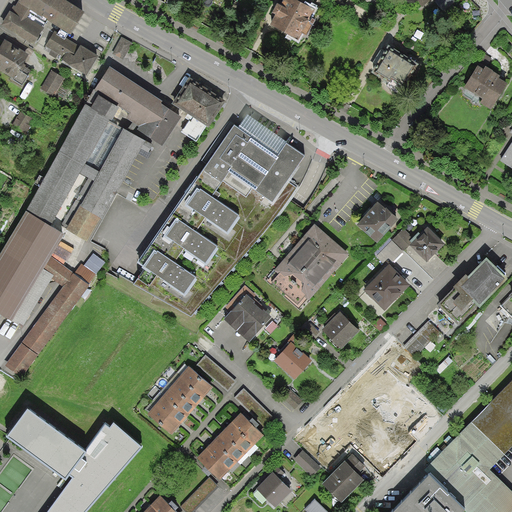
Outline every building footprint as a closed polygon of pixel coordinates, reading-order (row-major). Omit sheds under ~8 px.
[(71,35),(85,13),(64,0),(22,0),(21,2),(20,1),(16,8),(14,7),(13,7),(27,16),(31,11),(71,35)] [(297,37),(314,8),(300,0),(278,0),(267,20),(297,37)] [(456,1),(455,0),(416,0),(424,8),(431,0),(433,0),(446,12),(456,1)] [(33,45),(44,27),(27,16),(13,7),(2,25),(33,45)] [(66,38),(65,40),(54,33),(44,50),(86,75),(97,57),(66,38)] [(122,38),(113,54),(123,59),(132,43),(122,38)] [(28,56),(4,41),(0,47),(0,71),(22,84),(31,70),(22,65),(28,56)] [(391,46),(374,73),(397,88),(414,61),(391,46)] [(492,58),(486,55),(483,60),(489,64),(492,58)] [(483,70),(478,67),(465,90),(482,100),(480,104),(493,111),(509,84),(501,79),(502,77),(485,67),(483,70)] [(99,96),(120,109),(128,114),(125,119),(138,126),(136,129),(163,146),(181,118),(161,105),(163,102),(109,68),(94,92),(99,96)] [(54,98),(66,79),(52,71),(41,90),(54,98)] [(207,90),(190,78),(172,106),(190,117),(181,132),(197,142),(207,127),(209,129),(227,102),(207,90)] [(120,109),(99,96),(91,109),(110,120),(113,121),(120,109)] [(110,120),(91,109),(86,106),(25,211),(50,226),(80,174),(95,182),(68,229),(86,240),(100,215),(102,216),(144,142),(124,130),(100,173),(85,164),(110,120)] [(13,123),(26,134),(36,122),(22,111),(13,123)] [(283,145),(276,154),(257,141),(230,122),(202,160),(208,164),(137,263),(144,268),(133,284),(191,317),(280,211),(296,188),(287,182),(303,158),(283,145)] [(511,127),(508,134),(511,135),(511,141),(499,162),(511,169),(511,127)] [(378,243),(398,220),(377,203),(369,213),(358,226),(378,243)] [(63,287),(74,273),(52,256),(65,235),(50,226),(25,211),(0,254),(0,314),(23,328),(52,280),(63,287)] [(326,282),(349,254),(314,225),(302,239),(291,254),(326,282)] [(445,243),(425,225),(414,237),(404,228),(393,241),(404,251),(410,245),(428,262),(445,243)] [(404,251),(393,241),(377,257),(383,263),(388,258),(393,263),(404,251)] [(326,282),(291,254),(284,261),(275,272),(278,275),(271,284),(298,306),(305,298),(309,302),(326,282)] [(487,259),(469,277),(467,275),(437,305),(459,327),(478,308),(480,309),(486,303),(508,281),(487,259)] [(74,273),(63,287),(5,365),(22,378),(90,285),(88,284),(96,275),(82,264),(75,274),(74,273)] [(386,311),(410,286),(389,266),(365,291),(386,311)] [(223,319),(236,330),(257,305),(251,299),(254,295),(242,285),(227,303),(233,307),(223,319)] [(511,292),(509,296),(511,298),(503,306),(511,315),(511,292)] [(257,305),(236,330),(249,341),(270,316),(257,305)] [(359,330),(339,311),(321,330),(342,349),(359,330)] [(440,334),(428,321),(404,345),(417,357),(440,334)] [(308,323),(302,330),(313,339),(319,332),(308,323)] [(295,380),(311,362),(291,343),(274,361),(295,380)] [(236,382),(204,353),(195,362),(227,392),(236,382)] [(371,413),(401,444),(409,436),(406,433),(424,414),(393,382),(407,368),(394,354),(371,376),(369,374),(355,387),(376,409),(371,413)] [(185,365),(177,374),(202,395),(210,385),(185,365)] [(177,374),(169,384),(194,404),(202,395),(177,374)] [(511,511),(511,490),(488,467),(503,451),(511,442),(511,379),(424,469),(426,471),(385,511),(457,511),(463,506),(469,511),(511,511)] [(169,384),(161,393),(186,414),(194,404),(169,384)] [(242,388),(232,398),(261,428),(271,418),(242,388)] [(290,388),(280,397),(292,409),(301,400),(290,388)] [(161,393),(153,403),(178,423),(186,414),(161,393)] [(153,403),(145,412),(170,433),(178,423),(153,403)] [(320,429),(310,438),(316,444),(321,438),(339,456),(369,426),(349,407),(324,432),(320,429)] [(49,511),(87,511),(142,448),(114,426),(111,430),(106,427),(86,454),(28,411),(9,437),(11,439),(66,481),(69,476),(74,480),(49,511)] [(239,413),(230,422),(252,443),(260,434),(239,413)] [(230,422),(221,431),(243,452),(252,443),(230,422)] [(221,431),(212,441),(235,462),(244,453),(243,452),(221,431)] [(212,441),(205,449),(227,470),(235,462),(212,441)] [(196,459),(219,480),(227,470),(205,449),(196,459)] [(304,450),(293,460),(311,478),(322,468),(304,450)] [(352,451),(321,485),(341,503),(362,480),(356,474),(366,463),(352,451)] [(279,467),(256,489),(275,508),(293,491),(280,478),(285,473),(279,467)] [(207,479),(179,507),(184,511),(189,511),(215,487),(207,479)] [(175,511),(158,495),(150,504),(157,511),(175,511)] [(328,511),(314,499),(305,509),(307,511),(328,511)]
